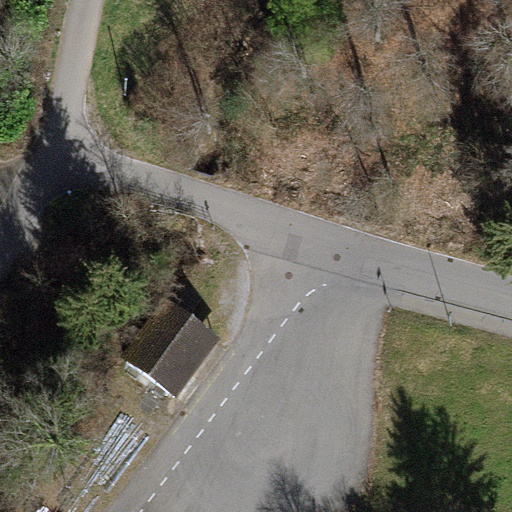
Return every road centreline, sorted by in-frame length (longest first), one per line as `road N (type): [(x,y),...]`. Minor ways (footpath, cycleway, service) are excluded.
road 1 (residential): [(511,298),(317,243),(56,148)]
road 2 (track): [(0,241),(56,148),(89,0)]
